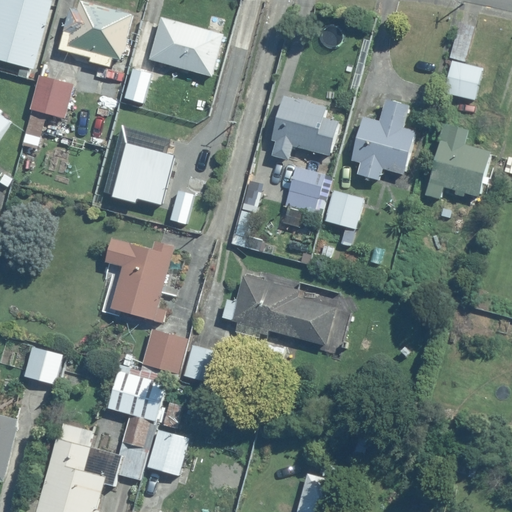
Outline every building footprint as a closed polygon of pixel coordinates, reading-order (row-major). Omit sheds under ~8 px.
[(56,3),(45,0),(2,0),(0,8),(0,61),(23,68),(21,76),(34,80),(56,3)] [(81,9),(71,7),(61,52),(93,59),(91,66),(103,69),(101,77),(122,82),(136,15),(82,3),(81,9)] [(489,71),(452,61),(443,93),(480,103),(489,71)] [(79,85),(44,75),(26,146),(42,150),(51,118),(69,123),(79,85)] [(331,107),(288,96),(276,142),(278,143),(275,156),(294,161),(297,148),(333,157),(342,121),(328,117),(331,107)] [(382,122),(365,118),(354,163),(363,165),(360,176),(384,181),(386,171),(408,176),(419,132),(407,129),(412,108),(386,102),(382,122)] [(0,143),(15,123),(0,111),(0,143)] [(470,134),(444,128),(429,199),(442,202),(445,190),(481,198),(483,186),(492,188),(494,177),(487,175),(492,155),(467,149),(470,134)] [(152,150),(129,145),(116,200),(139,205),(140,202),(165,208),(177,159),(170,157),(173,142),(155,138),(152,150)] [(325,216),(336,178),(298,167),(287,207),(289,208),(285,224),(302,229),(307,211),(325,216)] [(197,195),(181,191),(173,222),(189,226),(197,195)] [(367,200),(335,192),(327,223),(346,228),(342,244),(355,247),(367,200)] [(108,263),(125,268),(113,310),(166,325),(170,311),(161,308),(178,249),(158,243),(155,252),(147,250),(148,246),(116,237),(108,263)] [(229,300),(225,319),(238,322),(236,331),(231,330),(229,341),(253,347),(255,338),(261,339),(263,331),(323,345),(322,350),(336,354),(338,344),(344,346),(352,312),(305,301),(307,293),(244,279),(239,302),(229,300)] [(132,416),(160,424),(170,385),(165,383),(168,372),(180,375),(189,340),(154,331),(146,362),(127,357),(112,411),(132,416)] [(288,349),(257,342),(252,362),(284,369),(288,349)] [(36,345),(27,377),(59,387),(69,355),(36,345)] [(224,353),(196,345),(186,378),(215,386),(224,353)] [(187,407),(171,403),(166,428),(182,431),(187,407)] [(0,480),(7,482),(21,422),(0,416),(0,480)] [(160,424),(132,416),(124,444),(152,453),(160,424)] [(152,453),(124,444),(122,454),(95,446),(99,432),(65,423),(40,511),(102,511),(103,511),(101,511),(108,485),(118,488),(121,475),(144,481),(152,453)] [(195,440),(161,432),(151,470),(186,479),(195,440)] [(323,511),(329,478),(308,474),(302,511),(323,511)]
